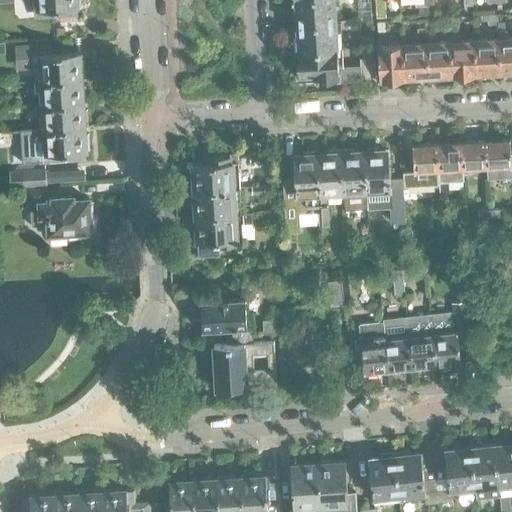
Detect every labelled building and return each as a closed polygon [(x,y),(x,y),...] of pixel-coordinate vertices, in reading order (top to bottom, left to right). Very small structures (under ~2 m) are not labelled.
[(33,0),(34,13),(77,10),(77,4),(80,3),(79,0),(33,0)] [(295,0),(296,7),(293,9),(294,18),(297,20),(297,22),(335,20),(334,4),(338,4),(337,0),(295,0)] [(375,0),(376,17),(386,16),(385,0),(375,0)] [(423,0),(414,0),(415,5),(420,5),(420,14),(424,14),(423,0)] [(423,0),(424,14),(434,14),(432,0),(423,0)] [(497,13),(481,14),(482,20),(488,19),(488,23),(498,23),(497,13)] [(459,17),(449,17),(450,40),(452,75),(462,74),(465,77),(471,77),(473,73),(475,73),(474,39),(460,40),(459,17)] [(297,34),(295,36),(295,45),(298,46),(298,48),(337,46),(336,30),(339,30),(339,20),(335,20),(297,22),(297,34)] [(386,31),(385,21),(377,21),(377,31),(386,31)] [(506,23),(498,23),(498,38),(500,72),(511,71),(511,37),(506,37),(506,23)] [(418,42),(403,43),(404,77),(429,76),(426,37),(426,27),(425,27),(418,28),(418,42)] [(373,36),(360,37),(361,45),(373,44),(373,36)] [(435,36),(426,37),(429,76),(452,75),(450,40),(435,41),(435,36)] [(498,38),(474,39),(475,73),(500,72),(498,38)] [(403,43),(378,44),(380,78),(392,78),(394,81),(400,81),(402,78),(404,78),(404,77),(403,43)] [(33,44),(18,45),(19,65),(40,64),(41,80),(81,78),(81,74),(84,74),(83,62),(80,62),(80,51),(51,52),(51,48),(47,48),(47,46),(33,47),(33,44)] [(298,48),(297,48),(298,74),(299,78),(316,77),(316,78),(338,77),(339,80),(375,78),(374,56),(360,57),(360,65),(341,65),(340,45),(337,46),(298,48)] [(41,80),(34,80),(35,92),(42,91),(42,104),(83,102),(82,99),(85,99),(85,86),(82,86),(81,78),(41,80)] [(42,104),(36,104),(36,115),(43,114),(44,129),(61,128),(62,126),(69,126),(71,128),(84,127),(84,124),(87,123),(86,111),(83,111),(83,102),(42,104)] [(44,129),(21,130),(24,162),(43,161),(42,157),(64,156),(65,159),(86,158),(85,147),(88,147),(88,134),(85,134),(84,127),(71,128),(69,126),(62,126),(61,128),(44,129)] [(510,138),(486,140),(487,165),(488,177),(511,175),(510,138)] [(486,140),(461,141),(463,167),(487,165),(486,140)] [(461,141),(437,142),(439,181),(447,181),(463,180),(463,167),(461,141)] [(437,142),(413,144),(414,169),(427,169),(428,183),(431,183),(431,193),(440,193),(439,181),(437,142)] [(368,152),(365,152),(367,194),(367,200),(368,208),(390,207),(391,222),(405,221),(402,178),(389,178),(388,149),(381,149),(381,147),(368,147),(368,152)] [(356,148),(342,149),(344,195),(367,194),(365,152),(357,152),(356,148)] [(328,154),(319,154),(321,196),(344,195),(342,149),(328,149),(328,154)] [(297,180),(283,181),(284,209),(285,223),(286,231),(300,230),(298,210),(304,209),(307,206),(306,204),(321,203),(321,196),(319,154),(316,154),(316,150),(302,151),(302,155),(296,155),(297,180)] [(262,153),(250,154),(250,162),(263,161),(262,153)] [(198,163),(199,190),(212,189),(212,187),(223,187),(223,189),(243,188),(242,155),(211,157),(211,163),(198,163)] [(10,170),(10,184),(47,182),(47,169),(10,170)] [(417,199),(416,174),(403,174),(404,200),(417,199)] [(448,193),(447,181),(439,181),(440,193),(448,193)] [(265,184),(252,185),(252,194),(266,193),(265,184)] [(71,232),(92,231),(91,199),(79,199),(78,196),(50,198),(50,186),(29,188),(30,204),(40,204),(41,212),(34,213),(35,226),(51,225),(52,239),(71,238),(71,232)] [(244,213),(243,188),(223,189),(223,187),(212,187),(212,189),(199,190),(200,215),(214,214),(213,212),(224,212),(224,214),(244,213)] [(328,207),(321,207),(322,225),(329,225),(328,207)] [(501,208),(485,209),(486,218),(502,217),(501,208)] [(284,209),(256,211),(257,224),(285,223),(284,209)] [(486,218),(485,209),(477,209),(477,218),(486,218)] [(252,213),(244,213),(224,214),(224,212),(213,212),(214,214),(200,215),(202,256),(223,255),(222,244),(246,243),(245,223),(253,222),(252,213)] [(434,255),(426,256),(427,262),(427,264),(434,263),(434,262),(434,255)] [(403,268),(404,280),(413,280),(413,274),(427,273),(426,262),(411,264),(411,267),(403,268)] [(511,286),(511,281),(508,267),(506,266),(488,270),(486,271),(491,290),(494,292),(511,288),(511,286)] [(405,294),(404,280),(403,268),(391,269),(392,281),(393,281),(394,295),(405,294)] [(355,277),(342,279),(345,304),(358,303),(355,277)] [(342,279),(327,280),(330,306),(345,304),(342,279)] [(228,326),(228,336),(254,335),(253,314),(247,314),(247,299),(205,300),(206,327),(228,326)] [(456,312),(430,315),(435,363),(438,362),(438,366),(450,365),(450,361),(461,360),(459,348),(471,346),(466,301),(454,302),(456,312)] [(430,315),(407,317),(412,365),(435,363),(430,315)] [(407,317),(384,320),(389,367),(412,365),(407,317)] [(263,333),(277,333),(276,327),(274,327),(274,324),(276,324),(276,319),(263,319),(263,333)] [(361,338),(355,339),(358,367),(364,366),(364,370),(367,370),(368,373),(379,372),(379,369),(389,367),(384,320),(359,322),(361,338)] [(254,389),(278,389),(276,342),(254,342),(254,335),(228,336),(228,343),(217,344),(218,389),(249,388),(249,387),(254,387),(254,389)] [(503,444),(495,444),(499,482),(511,480),(511,439),(503,440),(503,444)] [(486,442),(471,444),(475,485),(477,497),(500,494),(499,482),(495,444),(487,445),(486,442)] [(456,449),(445,450),(449,489),(451,489),(461,488),(461,486),(475,485),(471,444),(455,445),(456,449)] [(410,450),(395,451),(400,493),(414,491),(414,493),(420,492),(424,492),(426,492),(421,452),(411,453),(410,450)] [(380,457),(369,458),(374,497),(386,496),(385,494),(400,493),(395,451),(379,453),(380,457)] [(318,461),(321,504),(335,503),(335,508),(336,508),(336,511),(348,511),(345,460),(318,461)] [(307,505),(321,504),(318,461),(291,463),(293,511),(306,511),(306,510),(307,510),(307,505)] [(243,500),(243,511),(268,511),(268,505),(270,504),(268,475),(257,476),(257,473),(242,474),(243,477),(243,488),(247,490),(248,497),(243,500)] [(243,488),(243,477),(233,477),(233,474),(218,475),(218,478),(219,490),(222,493),(222,499),(219,502),(219,511),(243,511),(243,500),(248,497),(247,490),(243,488)] [(219,511),(219,502),(222,499),(222,493),(219,490),(218,478),(208,479),(208,476),(193,477),(194,480),(194,492),(198,494),(198,501),(194,503),(194,511),(219,511)] [(194,511),(194,503),(198,501),(198,494),(194,492),(194,480),(184,480),(184,477),(170,478),(170,481),(164,482),(165,502),(167,502),(167,511),(194,511)] [(102,488),(102,491),(103,505),(105,507),(105,511),(150,511),(150,501),(134,501),(134,489),(119,490),(118,487),(102,488)] [(78,490),(78,493),(79,506),(81,508),(80,511),(105,511),(105,507),(103,505),(102,491),(94,492),(94,489),(78,490)] [(444,490),(438,490),(439,502),(452,500),(451,489),(449,489),(444,490)] [(79,506),(78,493),(69,493),(69,490),(53,491),(53,494),(54,508),(56,510),(56,511),(80,511),(81,508),(79,506)] [(426,492),(424,492),(425,503),(439,502),(438,490),(426,492)] [(54,508),(53,494),(45,495),(45,492),(31,493),(31,496),(25,496),(25,511),(56,511),(56,510),(54,508)] [(509,494),(500,495),(502,511),(511,510),(509,494)]
